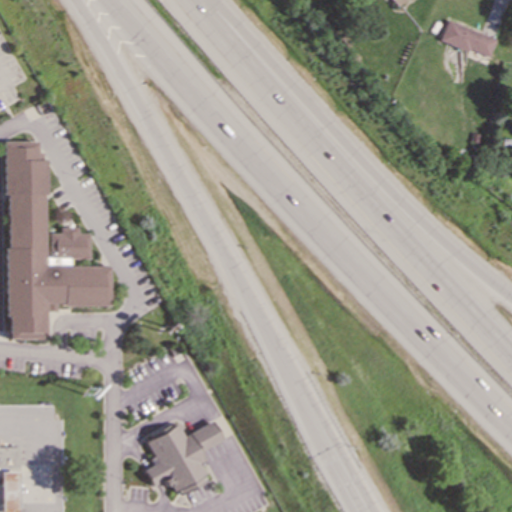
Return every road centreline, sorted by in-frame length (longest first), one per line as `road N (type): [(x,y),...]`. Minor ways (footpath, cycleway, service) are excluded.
road 1 (motorway): [(76,0),(174,158),(367,511)]
road 2 (motorway): [(119,0),(232,132),(511,426)]
road 3 (motorway): [(511,351),(196,0)]
road 4 (motorway): [(511,299),(421,226),(201,0)]
road 5 (residential): [(111,367),(112,507)]
